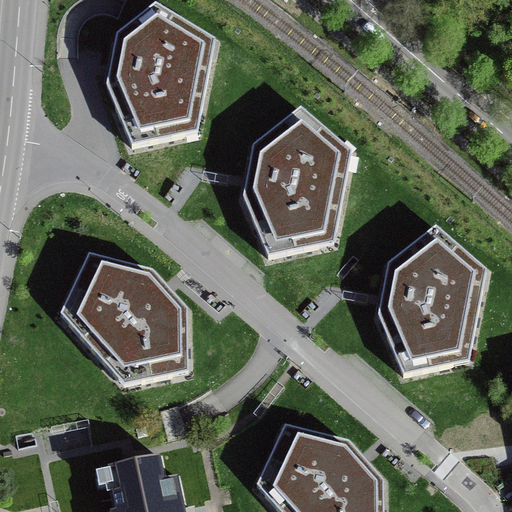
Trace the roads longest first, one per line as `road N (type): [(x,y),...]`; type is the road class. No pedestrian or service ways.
road 1 (residential): [(485,511),(476,496),(95,176),(51,148),(7,138)]
road 2 (secondary): [(511,140),(351,0)]
road 3 (tertiary): [(21,0),(7,138)]
